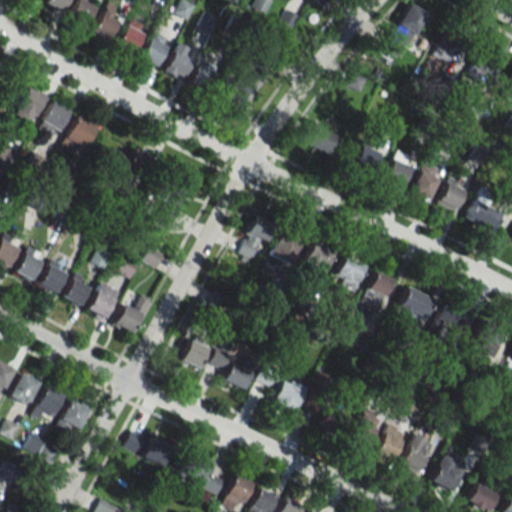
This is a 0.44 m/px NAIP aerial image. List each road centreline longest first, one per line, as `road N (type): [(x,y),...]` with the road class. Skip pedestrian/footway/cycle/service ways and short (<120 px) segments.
road 1 (residential): [(53,511),(245,163),(373,0)]
road 2 (residential): [(511,291),(173,127),(0,26)]
road 3 (residential): [(394,511),(0,316)]
